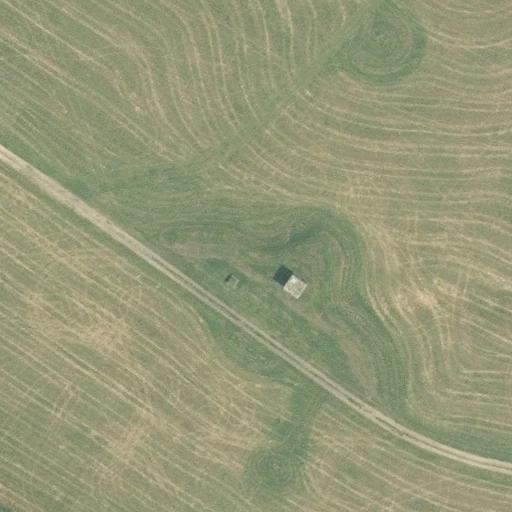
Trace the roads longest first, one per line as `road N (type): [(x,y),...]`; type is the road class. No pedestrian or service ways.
road 1 (track): [(0,157),(381,423),(470,466),(511,472)]
road 2 (track): [(158,263),(215,262),(345,347),(369,414)]
